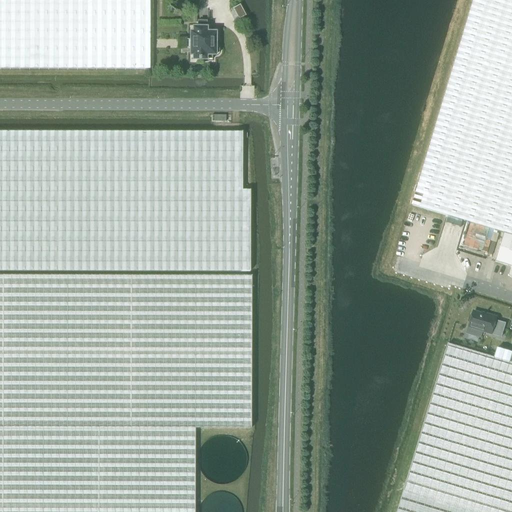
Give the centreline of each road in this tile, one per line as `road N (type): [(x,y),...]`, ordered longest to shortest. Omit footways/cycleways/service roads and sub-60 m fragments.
road 1 (tertiary): [(281,511),(290,103)]
road 2 (unclassified): [(0,103),(290,103)]
